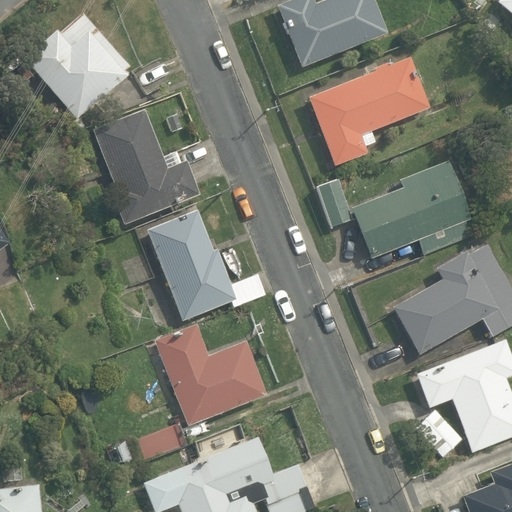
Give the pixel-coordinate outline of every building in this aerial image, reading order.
[(374,0),(323,0),(315,3),(313,0),(290,0),(277,5),(301,69),(388,34),(374,0)] [(511,0),(500,0),(498,3),(511,15),(511,0)] [(24,59),(76,120),(127,76),(123,73),(130,67),(83,14),(58,35),(56,31),(24,59)] [(374,72),(308,98),(335,166),(367,154),(365,147),(375,143),(370,131),(429,109),(409,58),(389,66),(389,64),(374,70),(374,72)] [(143,110),(91,131),(114,188),(110,189),(124,224),(197,195),(184,163),(181,164),(177,153),(174,154),(173,153),(162,157),(143,110)] [(402,188),(352,209),(371,260),(418,242),(424,256),(471,237),(466,223),(471,221),(449,161),(399,181),(402,188)] [(331,228),(352,221),(338,180),(317,187),(331,228)] [(197,211),(147,230),(183,320),(231,302),(233,308),(266,296),(258,274),(230,284),(217,251),(213,252),(197,211)] [(0,229),(0,250),(9,244),(0,229)] [(393,308),(419,355),(482,319),(493,337),(511,327),(511,288),(487,245),(468,255),(466,251),(436,269),(442,280),(393,308)] [(388,312),(353,330),(379,382),(414,365),(388,312)] [(196,324),(154,341),(188,427),(266,395),(246,342),(208,356),(196,324)] [(511,375),(511,357),(505,340),(416,374),(429,409),(451,400),(472,454),(511,438),(511,394),(506,378),(511,375)] [(462,439),(434,410),(414,429),(443,458),(462,439)] [(146,461),(185,446),(177,424),(138,440),(146,461)] [(273,474),(258,437),(141,483),(153,511),(161,511),(178,506),(180,511),(256,511),(253,505),(264,500),(267,506),(265,507),(267,511),(309,511),(316,510),(298,464),(273,474)] [(511,511),(511,457),(510,458),(511,462),(511,463),(489,472),(494,484),(463,497),(467,511),(511,511)] [(0,511),(41,511),(38,486),(0,489),(0,511)]
